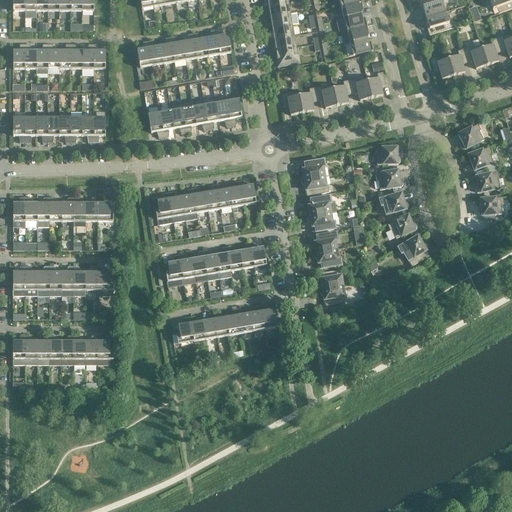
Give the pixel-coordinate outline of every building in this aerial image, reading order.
[(12,0),(13,12),(25,12),(24,0),(12,0)] [(24,0),(25,12),(36,12),(36,0),(24,0)] [(36,0),(36,12),(48,13),(47,0),(36,0)] [(47,0),(48,13),(59,12),(58,0),(47,0)] [(58,0),(59,12),(70,13),(70,0),(58,0)] [(70,0),(70,13),(82,13),(81,0),(70,0)] [(81,0),(82,13),(94,13),(93,0),(81,0)] [(139,0),(142,10),(153,8),(151,0),(139,0)] [(165,6),(163,0),(151,0),(153,8),(165,6)] [(438,3),(436,0),(428,0),(419,3),(421,9),(422,9),(426,19),(445,13),(442,2),(438,3)] [(511,2),(511,3),(510,0),(488,0),(492,11),(496,9),(498,15),(511,9),(511,2)] [(362,9),(361,3),(341,7),(343,20),(361,15),(360,10),(362,9)] [(290,15),(288,4),(268,7),(270,19),(290,15)] [(449,25),(445,13),(426,19),(429,29),(427,30),(429,37),(446,32),(444,26),(449,25)] [(296,14),(290,15),(270,19),(272,30),(292,26),(298,25),(296,14)] [(362,21),(361,15),(343,20),(346,32),(367,27),(365,21),(362,21)] [(294,38),(292,26),(272,30),(274,41),(294,38)] [(368,33),(367,27),(346,32),(349,44),(367,40),(365,34),(368,33)] [(219,56),(215,31),(210,32),(210,39),(205,40),(208,58),(219,56)] [(220,31),(215,31),(219,56),(231,54),(228,36),(222,37),(220,31)] [(197,34),(192,35),(197,60),(208,58),(205,40),(200,41),(197,34)] [(197,60),(192,35),(187,36),(188,43),(182,44),(185,62),(197,60)] [(502,37),(496,40),(500,51),(506,49),(509,59),(511,58),(511,39),(504,42),(502,37)] [(175,38),(170,39),(174,64),(185,62),(182,44),(177,45),(175,38)] [(296,49),(294,38),(274,41),(276,52),(296,49)] [(174,64),(170,39),(165,40),(165,47),(160,48),(163,65),(174,64)] [(368,46),(367,40),(349,44),(352,57),(373,52),(371,45),(368,46)] [(500,51),(496,40),(490,42),(492,46),(481,49),(487,67),(498,63),(495,53),(500,51)] [(153,42),(147,43),(152,67),(163,65),(160,48),(155,49),(153,42)] [(152,67),(147,43),(142,44),(143,51),(137,52),(140,69),(152,67)] [(19,52),(13,52),(13,70),(25,70),(25,45),(20,45),(19,52)] [(30,45),(25,45),(25,70),(36,70),(36,52),(31,52),(30,45)] [(41,52),(36,52),(36,70),(36,74),(47,74),(47,70),(47,46),(42,45),(41,52)] [(53,45),(47,46),(47,70),(59,70),(59,53),(54,53),(53,45)] [(64,52),(59,53),(59,70),(70,71),(70,46),(65,46),(64,52)] [(75,46),(70,46),(70,71),(82,71),(82,53),(76,53),(75,46)] [(87,53),(82,53),(82,71),(93,71),(93,46),(88,46),(87,53)] [(98,46),(93,46),(93,71),(105,71),(105,53),(99,53),(98,46)] [(469,48),(463,50),(467,62),(472,60),(476,70),(487,67),(481,49),(471,53),(469,48)] [(298,64),(296,49),(276,52),(278,67),(298,64)] [(467,62),(463,50),(457,52),(459,57),(448,60),(453,77),(464,74),(461,63),(467,62)] [(442,81),(453,77),(448,60),(437,63),(436,59),(430,60),(433,72),(439,70),(442,81)] [(382,64),(371,66),(372,72),(383,70),(382,64)] [(233,67),(221,69),(223,77),(234,75),(233,67)] [(378,79),(367,82),(371,100),(382,97),(380,86),(385,85),(383,73),(376,75),(378,79)] [(355,80),(349,81),(351,93),(357,92),(360,102),(371,100),(367,82),(356,85),(355,80)] [(351,93),(349,81),(343,83),(344,87),(333,90),(337,107),(348,105),(346,94),(351,93)] [(321,88),(315,89),(317,101),(323,99),(325,110),(337,107),(333,90),(322,92),(321,88)] [(317,101),(315,89),(309,90),(309,95),(299,97),(302,115),(314,112),(311,102),(317,101)] [(290,117),(302,115),(299,97),(288,99),(287,94),(280,95),(283,107),(288,106),(290,117)] [(242,119),(239,101),(227,103),(231,128),(237,127),(237,119),(242,119)] [(231,128),(227,103),(216,105),(219,123),(223,122),(225,129),(231,128)] [(219,123),(216,105),(204,107),(208,131),(215,130),(214,123),(219,123)] [(208,131),(204,107),(193,109),(196,126),(200,126),(202,132),(208,131)] [(158,114),(157,109),(148,110),(149,116),(148,116),(149,123),(151,134),(155,133),(157,140),(164,139),(159,114),(158,114)] [(196,126),(193,109),(182,110),(186,135),(192,134),(192,127),(196,126)] [(186,135),(182,110),(171,112),(174,130),(178,129),(180,136),(186,135)] [(174,130),(171,112),(159,114),(164,139),(170,138),(169,131),(174,130)] [(25,144),(25,119),(13,119),(13,137),(19,137),(20,144),(25,144)] [(36,137),(36,119),(25,119),(25,144),(30,144),(31,137),(36,137)] [(47,144),(47,119),(36,119),(36,137),(41,137),(42,144),(47,144)] [(59,137),(59,119),(47,119),(47,144),(53,144),(54,137),(59,137)] [(70,144),(70,119),(59,119),(59,137),(64,137),(65,144),(70,144)] [(82,137),(82,119),(70,119),(70,144),(75,144),(76,137),(82,137)] [(93,144),(93,119),(82,119),(82,137),(87,137),(88,144),(93,144)] [(105,137),(105,119),(93,119),(93,144),(98,144),(99,137),(105,137)] [(466,150),(484,141),(479,132),(481,131),(478,125),(458,135),(462,143),(462,144),(461,144),(460,145),(460,146),(460,147),(460,148),(460,149),(461,150),(462,150),(463,151),(464,151),(465,151),(466,150)] [(507,128),(501,130),(505,141),(511,139),(507,128)] [(474,172),(493,165),(490,155),(492,155),(489,148),(468,156),(471,164),(471,165),(470,165),(470,166),(469,166),(469,167),(469,168),(469,169),(469,170),(470,171),(471,171),(471,172),(472,172),(473,172),(474,172)] [(397,158),(397,157),(396,149),(374,149),(374,156),(376,156),(376,166),(397,165),(398,165),(399,165),(399,164),(400,164),(400,163),(401,162),(401,161),(400,160),(400,159),(399,158),(398,158),(397,158)] [(300,181),(300,182),(324,178),(323,168),(325,168),(323,161),(301,165),(303,175),(302,175),(302,176),(301,177),(301,178),(301,179),(301,180),(301,181),(300,181)] [(380,191),(400,188),(401,188),(402,187),(403,186),(403,185),(403,184),(403,183),(403,182),(402,182),(401,181),(400,181),(400,180),(399,180),(397,172),(375,175),(376,182),(378,181),(380,191)] [(479,194),(499,190),(497,180),(499,179),(498,173),(476,178),(478,186),(477,186),(476,187),(476,188),(475,188),(475,189),(475,190),(475,191),(475,192),(476,193),(477,194),(478,194),(479,194)] [(326,187),(324,178),(300,182),(301,182),(301,183),(302,184),(302,185),(303,186),(304,187),(305,187),(307,197),(329,193),(328,187),(326,187)] [(244,182),(240,183),(244,206),(256,204),(253,187),(245,188),(244,182)] [(244,206),(240,183),(235,183),(236,189),(229,191),(232,208),(244,206)] [(220,210),(216,186),(211,187),(212,193),(205,195),(208,212),(220,210)] [(220,186),(216,186),(220,210),(232,208),(229,191),(221,192),(220,186)] [(197,220),(196,214),(192,190),(188,191),(189,197),(181,199),(185,222),(197,220)] [(197,190),(192,190),(196,214),(208,212),(205,195),(198,196),(197,190)] [(173,224),(168,194),(164,195),(165,201),(157,203),(159,211),(155,212),(158,227),(173,224)] [(173,194),(168,194),(173,224),(185,222),(181,199),(174,200),(173,194)] [(386,216),(406,210),(407,210),(408,209),(408,208),(409,207),(409,206),(408,206),(408,205),(407,204),(407,203),(406,203),(405,203),(404,203),(401,194),(380,200),(381,207),(383,206),(386,216)] [(306,218),(330,214),(329,205),(331,204),(330,198),(307,201),(309,212),(308,212),(307,213),(307,214),(307,215),(307,216),(307,217),(307,218),(306,218)] [(482,217),(502,215),(501,205),(503,205),(503,198),(481,200),(481,209),(480,209),(480,210),(479,210),(478,211),(478,212),(478,213),(478,214),(478,215),(479,215),(479,216),(480,217),(481,217),(482,217)] [(21,205),(13,205),(13,223),(25,223),(25,199),(21,199),(21,205)] [(30,199),(25,199),(25,223),(37,223),(37,205),(30,205),(30,199)] [(45,205),(37,205),(37,223),(37,229),(49,229),(49,223),(49,199),(45,199),(45,205)] [(54,199),(49,199),(49,223),(61,223),(61,205),(54,205),(54,199)] [(69,205),(61,205),(61,223),(73,223),(73,199),(69,199),(69,205)] [(78,199),(73,199),(73,223),(73,228),(85,228),(85,223),(85,205),(78,205),(78,199)] [(93,205),(85,205),(85,223),(97,223),(97,199),(93,199),(93,205)] [(102,199),(97,199),(97,223),(113,223),(113,213),(110,213),(110,205),(102,205),(102,199)] [(332,224),(330,214),(306,218),(307,218),(307,219),(307,220),(308,221),(309,223),(310,224),(311,223),(313,234),(335,230),(334,223),(332,224)] [(396,240),(414,232),(415,231),(416,231),(416,230),(417,229),(417,228),(417,227),(416,226),(415,225),(414,224),(413,224),(412,224),(411,224),(408,216),(387,225),(390,231),(392,231),(396,240)] [(360,219),(352,221),(353,228),(361,227),(360,219)] [(361,228),(354,229),(357,247),(364,246),(361,228)] [(312,254),(312,255),(336,251),(335,241),(337,241),(336,234),(314,238),(315,248),(314,248),(314,249),(314,250),(313,250),(313,251),(313,252),(313,253),(313,254),(312,254)] [(417,237),(398,249),(401,255),(403,254),(408,262),(411,267),(429,257),(426,252),(426,251),(427,251),(427,250),(428,250),(428,249),(428,248),(428,247),(427,247),(427,246),(427,245),(426,245),(425,245),(425,244),(424,244),(423,244),(422,245),(417,237)] [(49,244),(37,244),(37,252),(49,252),(49,244)] [(255,244),(250,245),(254,269),(266,267),(263,249),(256,250),(255,244)] [(254,269),(250,245),(245,245),(246,252),(239,253),(242,271),(254,269)] [(231,248),(226,249),(230,273),(242,271),(239,253),(232,254),(231,248)] [(231,278),(230,273),(226,249),(222,249),(223,256),(215,257),(219,280),(231,278)] [(338,260),(336,251),(312,255),(313,255),(313,256),(314,257),(314,258),(315,258),(316,260),(317,260),(319,270),(341,266),(340,260),(338,260)] [(207,252),(203,253),(207,276),(208,282),(219,280),(215,257),(208,258),(207,252)] [(207,276),(203,253),(198,253),(199,259),(192,261),(195,278),(207,276)] [(179,257),(183,280),(184,286),(196,284),(195,278),(192,261),(185,262),(184,256),(179,257)] [(183,280),(179,257),(174,257),(175,263),(168,265),(169,273),(166,274),(167,283),(183,280)] [(377,262),(370,267),(371,273),(378,268),(377,262)] [(21,274),(13,274),(13,298),(25,298),(25,268),(20,268),(21,274)] [(30,268),(25,268),(25,298),(37,298),(37,274),(30,274),(30,268)] [(44,274),(37,274),(37,298),(49,298),(49,268),(44,268),(44,274)] [(54,268),(49,268),(49,298),(61,298),(61,274),(54,274),(54,268)] [(68,274),(61,274),(61,298),(73,298),(73,268),(69,268),(68,274)] [(78,268),(73,268),(73,298),(85,298),(85,292),(85,274),(78,274),(78,268)] [(92,274),(85,274),(85,292),(97,292),(97,268),(93,268),(92,274)] [(102,268),(97,268),(97,292),(97,298),(113,298),(113,282),(110,282),(110,274),(102,274),(102,268)] [(318,291),(342,287),(341,278),(343,277),(342,271),(320,274),(321,285),(320,285),(320,286),(319,287),(319,288),(319,289),(319,290),(319,291),(318,291)] [(344,297),(342,287),(318,291),(319,291),(319,292),(319,293),(320,294),(321,295),(321,296),(322,297),(323,296),(325,307),(347,303),(346,296),(344,297)] [(265,306),(260,307),(264,331),(277,329),(274,311),(266,312),(265,306)] [(264,331),(260,307),(256,308),(257,314),(249,315),(252,333),(264,331)] [(241,310),(237,311),(241,335),(252,333),(249,315),(242,316),(241,310)] [(241,335),(237,311),(232,312),(233,318),(226,319),(229,337),(241,335)] [(218,314),(213,315),(217,339),(229,337),(226,319),(219,320),(218,314)] [(217,339),(213,315),(208,316),(209,322),(202,323),(205,341),(217,339)] [(194,318),(189,319),(193,343),(205,341),(202,323),(195,324),(194,318)] [(193,343),(189,319),(185,319),(186,326),(178,327),(179,335),(176,336),(177,345),(193,343)] [(20,343),(13,343),(13,361),(13,367),(25,367),(25,337),(20,337),(20,343)] [(30,337),(25,337),(25,367),(37,367),(37,343),(30,343),(30,337)] [(44,343),(37,343),(37,367),(49,367),(49,337),(44,337),(44,343)] [(54,337),(49,337),(49,367),(61,367),(61,343),(54,343),(54,337)] [(68,343),(61,343),(61,367),(73,367),(73,337),(68,337),(68,343)] [(78,337),(73,337),(73,367),(85,367),(85,343),(78,343),(78,337)] [(92,343),(85,343),(85,367),(97,367),(97,337),(92,337),(92,343)] [(102,337),(97,337),(97,367),(113,367),(113,351),(110,351),(110,343),(102,343),(102,337)]
